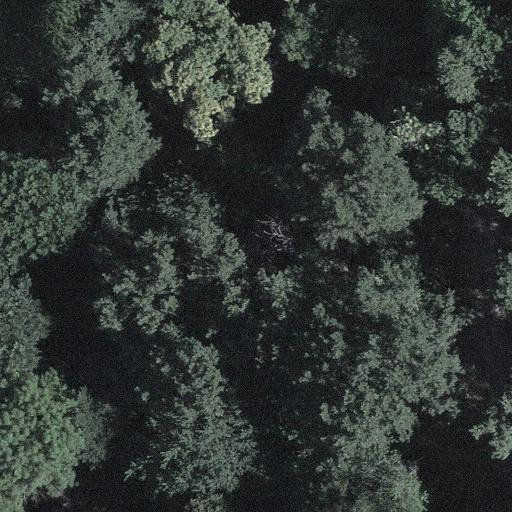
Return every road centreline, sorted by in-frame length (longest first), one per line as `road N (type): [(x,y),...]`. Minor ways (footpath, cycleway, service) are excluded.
road 1 (unclassified): [(316,0),(179,154),(144,208),(97,345),(67,511)]
road 2 (unclassified): [(511,430),(491,325),(487,239),(487,192),(511,94)]
